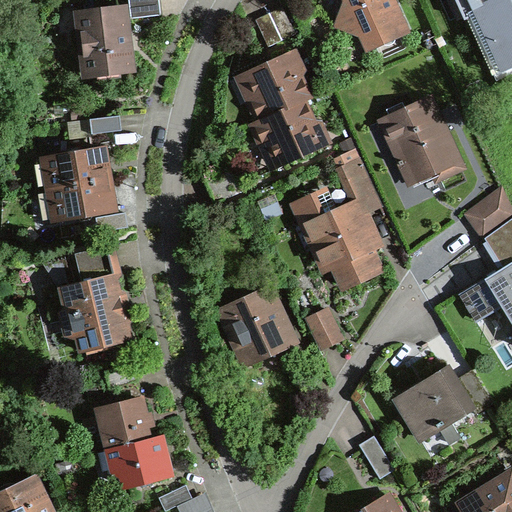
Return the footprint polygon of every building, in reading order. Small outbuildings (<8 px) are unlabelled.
[(159,0),(129,0),(131,18),(161,15),(159,0)] [(367,52),(411,32),(396,0),(343,0),(344,1),(335,27),(360,36),(367,52)] [(457,0),(467,19),(474,16),(508,0),(457,0)] [(511,0),(508,0),(474,16),(500,71),(511,65),(511,0)] [(283,6),(255,19),(269,47),(296,34),(283,6)] [(125,9),(79,14),(81,31),(79,31),(82,58),(92,57),(94,72),(131,69),(125,9)] [(249,100),(258,121),(310,97),(300,75),(305,69),(295,63),(291,53),(247,72),(258,96),(249,100)] [(270,141),(281,166),(325,146),(320,134),(323,125),(315,123),(305,101),(311,98),(310,97),(258,121),(251,124),(261,145),(270,141)] [(429,98),(383,119),(412,183),(436,172),(438,176),(461,166),(429,98)] [(120,115),(90,118),(92,133),(122,130),(120,115)] [(104,147),(50,156),(56,188),(109,178),(104,147)] [(49,189),(56,188),(50,156),(43,158),(49,189)] [(352,198),(356,198),(359,204),(362,210),(380,201),(361,161),(339,171),(352,198)] [(230,164),(203,175),(215,203),(242,191),(230,164)] [(56,188),(61,219),(115,210),(109,178),(56,188)] [(61,219),(56,188),(49,189),(54,220),(61,219)] [(511,209),(503,188),(467,214),(485,238),(511,217),(511,209)] [(362,210),(359,204),(338,215),(329,210),(331,209),(323,192),(292,207),(300,224),(304,222),(324,264),(331,261),(343,285),(381,268),(372,249),(376,239),(362,210)] [(125,212),(96,217),(99,232),(128,227),(125,212)] [(511,217),(485,238),(504,268),(511,263),(511,217)] [(83,283),(115,275),(107,246),(76,254),(83,283)] [(274,252),(263,257),(277,287),(289,281),(274,252)] [(511,263),(504,268),(462,294),(478,320),(502,305),(511,320),(511,333),(511,334),(511,263)] [(79,334),(83,350),(130,338),(115,275),(83,283),(61,288),(68,313),(61,315),(66,337),(79,334)] [(270,289),(222,311),(232,332),(236,330),(250,360),(289,342),(280,324),(285,322),(270,289)] [(319,315),(319,316),(327,332),(338,327),(329,310),(319,315)] [(319,316),(307,322),(318,346),(331,340),(327,332),(319,316)] [(135,365),(106,373),(110,388),(139,380),(135,365)] [(397,397),(422,438),(433,432),(443,448),(462,437),(452,420),(472,408),(473,407),(456,379),(448,366),(397,397)] [(456,379),(473,407),(472,408),(476,414),(495,403),(474,369),(456,379)] [(98,409),(108,447),(148,437),(146,426),(149,425),(141,398),(98,409)] [(148,437),(108,447),(114,470),(123,475),(125,485),(137,482),(142,486),(151,483),(154,477),(171,473),(161,435),(149,438),(148,437)] [(375,435),(360,444),(380,478),(395,469),(375,435)] [(511,444),(498,453),(507,468),(511,465),(511,444)] [(511,511),(511,471),(458,504),(463,511),(511,511)] [(48,511),(44,501),(47,500),(36,477),(0,493),(0,511),(48,511)] [(165,510),(181,503),(192,498),(185,484),(159,496),(165,510)] [(358,511),(401,511),(390,494),(358,511)] [(181,503),(185,511),(199,511),(206,509),(199,495),(192,498),(181,503)]
